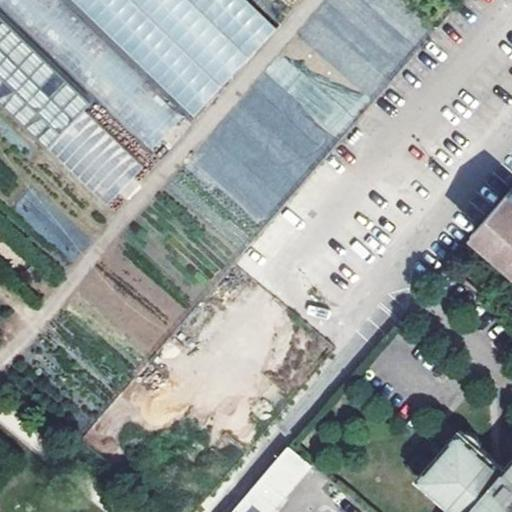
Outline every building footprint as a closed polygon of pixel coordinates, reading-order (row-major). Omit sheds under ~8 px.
[(63,0),(0,0),(0,6),(152,152),(186,118),(63,0)] [(136,0),(75,0),(195,114),(224,84),(136,0)] [(193,0),(136,0),(224,84),(251,55),(193,0)] [(249,0),(193,0),(251,55),(277,27),(249,0)] [(89,99),(0,13),(0,102),(45,145),(82,107),(89,99)] [(82,107),(45,145),(106,204),(143,165),(82,107)] [(511,193),(478,233),(488,242),(511,262),(511,193)] [(478,233),(449,266),(511,320),(511,282),(479,254),(488,242),(478,233)] [(468,429),(464,434),(478,447),(483,441),(468,429)] [(511,511),(511,460),(504,469),(478,447),(464,434),(460,431),(420,478),(458,511),(511,511)] [(272,511),(313,465),(292,447),(235,511),(272,511)]
